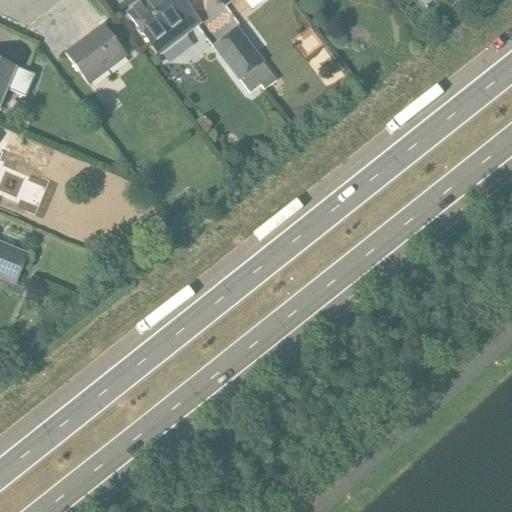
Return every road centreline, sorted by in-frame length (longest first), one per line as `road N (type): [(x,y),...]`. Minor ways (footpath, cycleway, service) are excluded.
road 1 (primary): [(511,68),(0,474)]
road 2 (primary): [(41,511),(511,139)]
